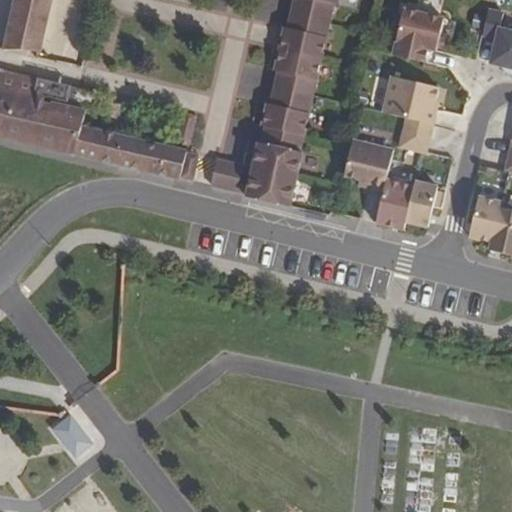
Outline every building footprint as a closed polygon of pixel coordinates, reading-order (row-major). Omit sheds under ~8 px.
[(15,0),(5,48),(31,50),(41,53),(52,0),(15,0)] [(326,37),(333,3),(317,0),(294,0),(288,28),(326,37)] [(438,49),(441,38),(445,19),(405,9),(394,56),(427,64),(430,50),(438,51),(438,49)] [(511,71),(511,30),(499,28),(502,15),(488,12),(482,39),(496,42),(490,67),(511,71)] [(320,81),(330,38),(326,37),(288,28),(286,28),(276,71),(279,72),(316,81),(320,81)] [(444,50),(447,40),(441,38),(438,49),(444,50)] [(0,92),(33,100),(38,78),(0,69),(0,92)] [(309,113),(316,81),(279,72),(271,104),(309,113)] [(434,109),(439,88),(399,78),(390,114),(407,118),(433,125),(436,110),(434,109)] [(100,95),(100,93),(72,86),(68,102),(96,108),(100,95)] [(186,152),(82,128),(86,111),(33,100),(0,92),(0,135),(178,179),(185,158),(186,153),(186,152)] [(106,97),(100,95),(96,108),(103,110),(106,97)] [(302,142),(309,113),(271,104),(268,104),(262,133),(302,142)] [(188,148),(197,116),(187,113),(178,145),(188,148)] [(429,139),(433,125),(407,118),(404,133),(429,139)] [(300,152),(302,142),(262,133),(259,143),(262,143),(300,152)] [(426,154),(429,139),(404,133),(400,147),(423,152),(426,154)] [(387,180),(395,149),(354,139),(345,176),(360,179),(358,185),(384,191),(387,180)] [(296,168),(300,152),(262,143),(259,160),(296,168)] [(192,182),(198,155),(186,153),(185,158),(178,179),(192,182)] [(290,207),(299,169),(296,168),(259,160),(255,159),(250,183),(248,193),(247,197),(247,198),(290,207)] [(239,180),(243,165),(217,160),(212,185),(248,193),(250,183),(239,180)] [(406,222),(415,187),(387,180),(384,191),(377,223),(391,227),(404,230),(406,222)] [(438,191),(438,187),(416,182),(415,187),(406,222),(429,228),(434,205),(438,191)] [(443,192),(438,191),(434,205),(440,207),(443,192)] [(492,243),(500,207),(502,202),(479,197),(469,237),(492,243)] [(511,255),(511,210),(500,207),(492,243),(490,251),(504,254),(511,255)] [(71,412),(53,427),(77,457),(86,450),(95,443),(71,412)]
